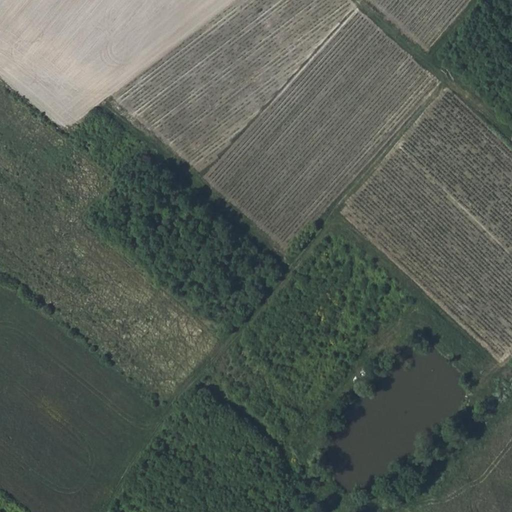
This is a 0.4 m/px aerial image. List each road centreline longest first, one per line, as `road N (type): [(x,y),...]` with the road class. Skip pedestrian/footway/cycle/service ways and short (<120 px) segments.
road 1 (track): [(103,511),(164,415),(446,83)]
road 2 (track): [(355,0),(511,145)]
